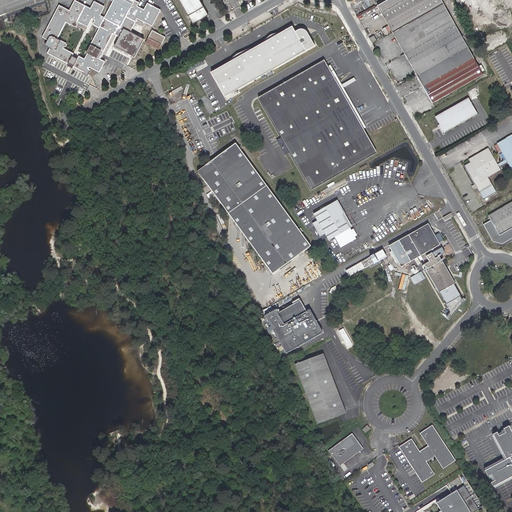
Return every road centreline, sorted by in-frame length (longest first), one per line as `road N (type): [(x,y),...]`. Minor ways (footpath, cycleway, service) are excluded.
road 1 (residential): [(487,260),(339,0)]
road 2 (residential): [(61,121),(277,0)]
road 3 (residential): [(404,380),(384,380),(370,395),(379,424),(411,423),(419,408),(411,384)]
